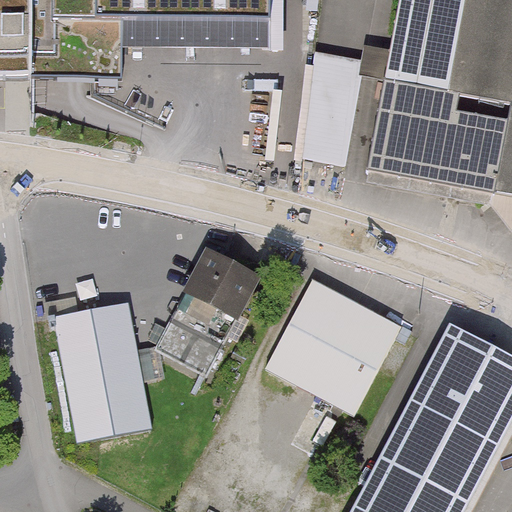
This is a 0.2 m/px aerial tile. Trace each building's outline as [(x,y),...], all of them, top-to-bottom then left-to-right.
[(122,83),(122,25),(270,24),(270,0),(0,0),(0,83),(19,83),(122,83)] [(511,201),(511,0),(395,0),(364,175),(511,201)] [(363,64),(316,56),(304,163),(346,172),(363,64)] [(208,378),(257,280),(202,253),(154,351),(208,378)] [(354,417),(399,330),(310,284),(265,372),(354,417)] [(130,303),(56,316),(78,446),(153,434),(130,303)] [(460,511),(511,413),(511,365),(443,330),(348,511),(460,511)]
